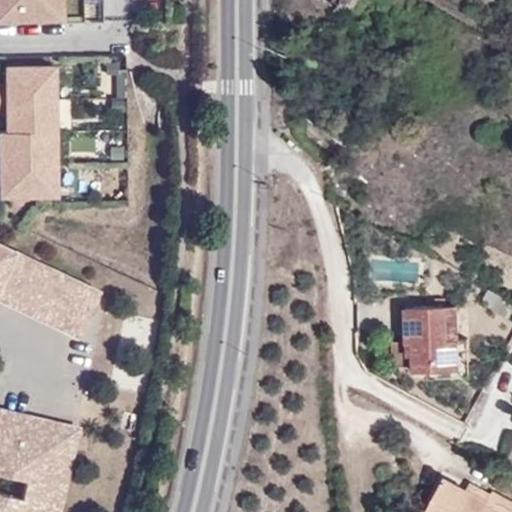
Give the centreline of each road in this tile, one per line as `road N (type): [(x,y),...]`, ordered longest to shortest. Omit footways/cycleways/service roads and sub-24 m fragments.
road 1 (residential): [(237,142),(310,180),(339,283),(346,416),(457,464)]
road 2 (primary): [(191,511),(216,402),(237,142)]
road 3 (primary): [(237,142),(236,0)]
road 4 (residential): [(0,39),(120,37)]
